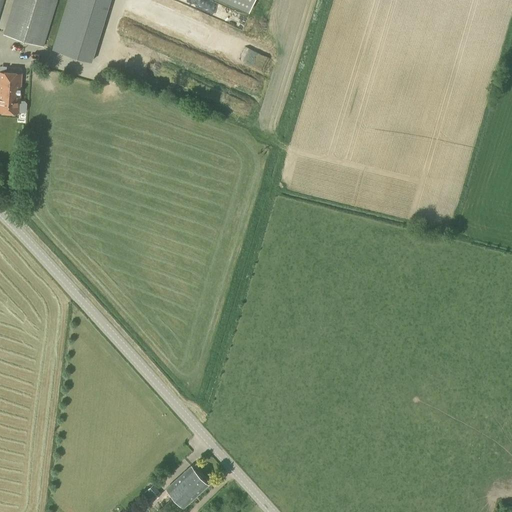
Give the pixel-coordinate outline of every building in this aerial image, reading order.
[(43,47),(57,0),(13,0),(3,35),(43,47)] [(92,61),(110,0),(68,0),(53,50),(92,61)] [(220,0),(249,12),(254,0),(220,0)] [(238,23),(240,18),(228,14),(229,10),(217,6),(214,15),(238,23)] [(24,113),(26,111),(27,103),(25,100),(19,100),(21,74),(0,72),(0,111),(19,113),(19,112),(24,113)] [(183,493),(200,477),(191,466),(166,489),(174,497),(181,490),(183,493)] [(181,490),(174,497),(183,507),(208,485),(200,477),(183,493),(181,490)]
